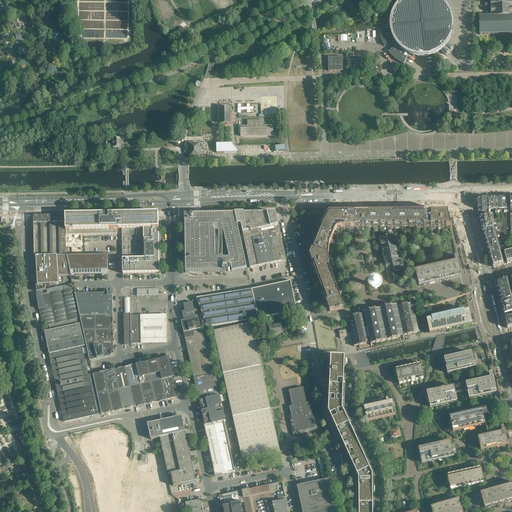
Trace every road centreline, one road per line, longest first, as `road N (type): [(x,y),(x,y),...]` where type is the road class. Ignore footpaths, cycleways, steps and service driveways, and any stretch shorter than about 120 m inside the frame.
road 1 (residential): [(321,384),(284,195)]
road 2 (secondary): [(284,195),(460,192)]
road 3 (residential): [(321,79),(473,75)]
road 4 (secondary): [(26,202),(170,198)]
road 5 (unclassified): [(45,377),(44,421),(53,435),(127,422)]
road 6 (residential): [(121,359),(118,282),(171,283)]
road 7 (unclassified): [(132,416),(57,428),(45,377)]
road 8 (residential): [(298,511),(286,471),(208,488)]
road 9 (residential): [(205,82),(183,137),(183,198)]
